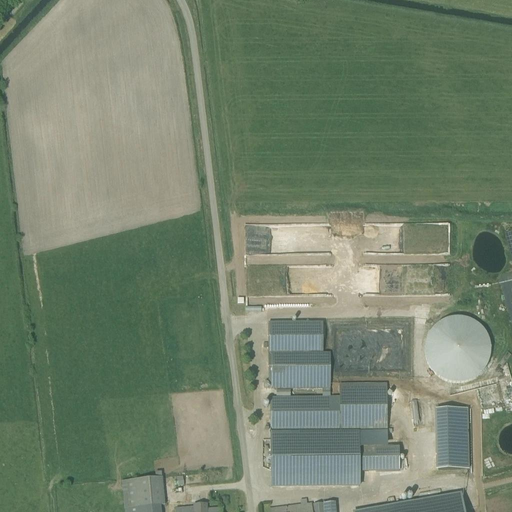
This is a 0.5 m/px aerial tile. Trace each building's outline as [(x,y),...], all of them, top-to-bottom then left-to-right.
[(458,318),(455,318),(452,318),(449,319),(446,320),(444,321),(441,322),(439,324),(436,325),(434,327),(432,330),(430,332),(429,334),(427,337),(426,339),(425,342),(425,345),(424,348),(424,351),(425,354),(425,357),(426,360),(427,363),(428,366),(429,368),(431,371),(433,373),(435,375),(437,377),(440,379),(442,380),(445,382),(448,383),(451,383),(454,384),(457,384),(460,384),(463,384),(466,383),(468,382),(471,381),(474,380),(476,378),(478,376),(481,374),(483,372),(484,370),(486,368),(487,365),(488,362),(489,360),(490,357),(490,354),(490,351),(490,348),(490,345),(489,342),(488,339),(487,337),(486,334),(484,332),(483,330),(481,327),(479,326),(476,324),(474,322),(471,321),(469,320),(466,319),(463,318),(460,318),(458,318)] [(268,354),(307,354),(307,353),(307,324),(268,324),(268,354)] [(307,324),(307,353),(323,353),(322,324),(307,324)] [(329,354),(307,354),(268,354),(268,384),(270,384),(270,390),(285,389),(285,383),(330,383),(330,354),(329,354)] [(270,449),(270,477),(360,477),(359,473),(359,448),(351,449),(351,447),(288,448),(288,446),(288,437),(340,436),(387,436),(386,420),(386,384),(339,384),(339,398),(270,399),(270,431),(272,431),(272,449),(270,449)] [(439,471),(471,470),(470,409),(438,410),(439,471)] [(398,448),(359,448),(359,473),(399,472),(399,471),(402,471),(402,461),(399,461),(398,448)] [(165,506),(162,479),(122,482),(124,511),(161,511),(161,507),(165,506)] [(462,511),(460,494),(358,511),(462,511)]
